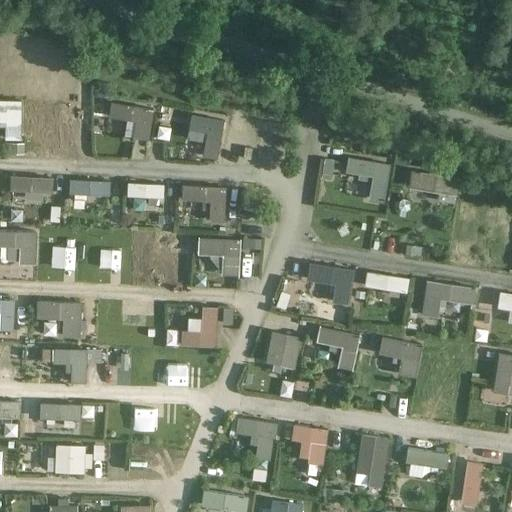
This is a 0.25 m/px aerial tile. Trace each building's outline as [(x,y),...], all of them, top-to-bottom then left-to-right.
[(31,48),(31,63),(67,65),(68,49),(31,48)] [(6,137),(23,137),(23,98),(0,97),(0,124),(6,125),(6,137)] [(113,98),(110,115),(115,116),(112,130),(150,138),(156,107),(113,98)] [(31,104),(31,127),(46,127),(46,119),(73,120),(73,105),(31,104)] [(188,153),(220,155),(223,116),(191,114),(188,153)] [(385,200),(392,162),(348,155),(346,170),(374,174),(370,198),(385,200)] [(410,170),(409,188),(461,191),(462,173),(410,170)] [(55,190),(55,174),(11,174),(11,189),(55,190)] [(111,193),(111,178),(71,178),(71,192),(111,193)] [(129,180),(128,194),(165,195),(165,181),(129,180)] [(212,219),(227,219),(227,183),(184,183),(183,198),(212,198),(212,219)] [(511,241),(511,210),(490,207),(486,239),(511,241)] [(43,275),(60,275),(61,227),(44,226),(43,275)] [(0,244),(9,245),(8,259),(37,260),(38,228),(0,227),(0,244)] [(106,270),(106,232),(93,232),(92,270),(106,270)] [(159,234),(158,262),(189,263),(190,235),(159,234)] [(241,270),(242,236),(200,235),(199,269),(241,270)] [(247,248),(263,248),(263,237),(247,236),(247,248)] [(337,282),(334,299),(350,302),(356,267),(311,259),(308,277),(337,282)] [(86,279),(89,262),(79,261),(76,278),(86,279)] [(369,268),(366,283),(408,291),(410,276),(369,268)] [(426,277),(420,314),(438,316),(441,297),(477,302),(480,286),(426,277)] [(511,291),(500,291),(500,307),(509,307),(509,322),(511,322),(511,291)] [(0,296),(0,332),(14,333),(16,297),(0,296)] [(59,316),(58,334),(82,335),(84,299),(38,298),(38,316),(59,316)] [(102,301),(102,318),(155,318),(155,302),(102,301)] [(202,316),(184,316),(184,345),(218,345),(218,304),(203,304),(202,316)] [(232,326),(235,307),(227,306),(223,324),(232,326)] [(321,323),(317,338),(344,344),(339,365),(353,368),(362,333),(321,323)] [(295,367),(304,335),(273,327),(265,359),(295,367)] [(403,356),(400,372),(416,375),(423,342),(383,333),(379,350),(403,356)] [(432,340),(431,355),(455,358),(452,387),(469,389),(474,344),(432,340)] [(497,359),(498,348),(479,345),(477,356),(497,359)] [(43,346),(43,361),(73,361),(73,380),(88,380),(88,360),(104,360),(104,347),(43,346)] [(493,390),(511,392),(511,351),(498,350),(493,390)] [(118,384),(131,384),(131,352),(118,352),(118,384)] [(184,353),(184,364),(211,363),(211,353),(184,353)] [(383,367),(399,369),(401,356),(385,354),(383,367)] [(0,398),(0,416),(21,417),(22,399),(0,398)] [(41,400),(41,416),(81,417),(81,401),(41,400)] [(184,445),(191,412),(167,407),(163,427),(157,425),(154,439),(184,445)] [(247,436),(243,452),(271,458),(279,422),(240,414),(236,433),(247,436)] [(294,421),(291,437),(302,439),(299,453),(312,456),(309,469),(322,472),(330,428),(294,421)] [(355,482),(384,485),(389,435),(360,432),(355,482)] [(85,470),(86,442),(57,441),(57,454),(52,454),(51,469),(85,470)] [(408,474),(424,475),(424,463),(448,464),(449,448),(409,447),(408,474)] [(159,448),(158,456),(182,459),(183,452),(159,448)] [(475,499),(477,456),(460,455),(458,498),(475,499)] [(204,489),(202,505),(249,509),(250,492),(204,489)] [(270,511),(303,511),(305,502),(272,498),(270,511)] [(122,503),(122,511),(152,511),(153,502),(122,503)]
